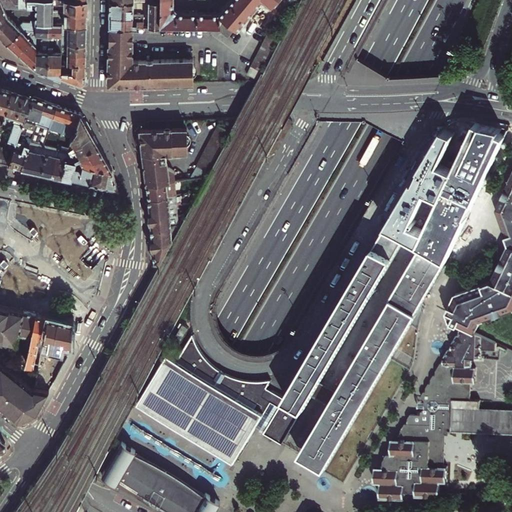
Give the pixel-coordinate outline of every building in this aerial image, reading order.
[(0,0),(0,32),(9,41),(22,28),(38,29),(38,22),(24,21),(19,24),(11,15),(6,6),(24,7),(39,7),(38,21),(51,22),(55,22),(55,21),(55,13),(55,9),(55,3),(55,0),(0,0)] [(90,3),(89,0),(67,0),(67,4),(67,9),(90,10),(90,3)] [(232,0),(226,7),(245,23),(264,0),(268,0),(274,4),(276,0),(232,0)] [(136,1),(112,1),(112,8),(112,15),(136,14),(136,1)] [(164,23),(164,6),(164,1),(153,1),(153,26),(164,26),(164,23)] [(6,6),(11,15),(24,15),(24,7),(6,6)] [(179,8),(177,7),(164,6),(164,23),(181,24),(181,11),(181,10),(179,8)] [(245,23),(226,7),(222,12),(228,17),(240,28),(243,25),(245,23)] [(90,10),(67,9),(67,22),(71,22),(89,22),(89,15),(90,10)] [(181,11),(181,24),(190,24),(190,11),(186,11),(181,11)] [(201,25),(201,12),(196,11),(190,11),(190,24),(201,25)] [(207,12),(201,12),(201,25),(211,25),(212,12),(207,12)] [(216,12),(212,12),(211,25),(224,25),(228,17),(222,12),(216,12)] [(112,26),(135,26),(146,26),(146,21),(142,21),(136,21),(136,17),(138,17),(138,14),(136,14),(112,15),(112,20),(112,26)] [(231,38),(240,28),(228,17),(224,25),(222,30),(231,38)] [(51,35),(51,22),(38,21),(38,29),(38,30),(38,35),(48,35),(48,37),(45,37),(43,39),(43,41),(42,50),(38,50),(38,68),(50,72),(50,50),(50,46),(51,39),(51,35)] [(55,22),(51,22),(51,35),(53,35),(64,35),(64,22),(55,21),(55,22)] [(71,22),(71,32),(89,32),(89,26),(89,22),(71,22)] [(135,35),(135,26),(112,26),(112,35),(111,55),(111,79),(116,84),(196,83),(196,60),(178,60),(164,60),(164,70),(153,71),(153,60),(139,60),(135,60),(135,35)] [(9,41),(19,51),(31,38),(32,37),(22,28),(9,41)] [(38,29),(22,28),(32,37),(38,30),(38,29)] [(89,32),(71,32),(70,42),(89,42),(89,37),(89,32)] [(246,74),(257,79),(262,69),(263,70),(280,39),(268,33),(246,74)] [(19,51),(38,68),(38,50),(38,45),(31,38),(19,51)] [(89,42),(70,42),(70,44),(70,48),(70,52),(89,52),(89,46),(89,42)] [(64,50),(50,50),(50,72),(63,77),(64,61),(64,52),(64,50)] [(70,52),(70,61),(89,61),(89,56),(89,52),(70,52)] [(164,60),(153,60),(153,71),(164,70),(164,60)] [(88,82),(89,61),(70,61),(67,61),(64,61),(63,77),(85,85),(88,82)] [(0,124),(1,124),(2,122),(11,89),(5,88),(0,86),(0,124)] [(8,140),(16,142),(19,134),(22,126),(32,96),(23,93),(11,89),(2,122),(13,126),(8,140)] [(25,136),(31,138),(44,100),(38,98),(32,96),(22,126),(28,128),(25,136)] [(43,144),(53,116),(57,104),(51,103),(44,100),(31,138),(30,141),(43,144)] [(62,131),(72,134),(77,127),(76,125),(80,113),(70,109),(57,104),(53,116),(60,119),(59,123),(64,125),(62,131)] [(87,124),(80,113),(76,125),(77,127),(72,134),(70,137),(70,141),(68,150),(67,154),(70,154),(71,150),(71,149),(71,147),(74,147),(74,146),(91,132),(87,124)] [(441,127),(388,226),(406,238),(422,247),(448,261),(472,209),(508,130),(477,123),(456,168),(440,161),(455,130),(441,127)] [(210,177),(224,151),(223,150),(232,133),(229,132),(220,127),(198,167),(202,170),(197,179),(210,177)] [(149,177),(149,184),(178,181),(177,171),(171,168),(169,153),(190,152),(189,129),(142,130),(141,132),(140,135),(139,138),(139,141),(139,143),(139,146),(144,146),(147,164),(148,169),(149,177)] [(95,138),(91,132),(74,146),(74,147),(71,147),(71,149),(71,150),(70,154),(67,154),(66,159),(76,152),(98,144),(95,138)] [(21,167),(30,141),(31,138),(25,136),(19,134),(16,142),(13,150),(8,164),(15,165),(21,167)] [(60,148),(68,150),(70,141),(63,139),(61,145),(60,148)] [(16,142),(8,140),(6,147),(13,150),(16,142)] [(46,172),(52,174),(58,147),(43,144),(30,141),(21,167),(46,172)] [(102,151),(98,144),(76,152),(66,159),(72,160),(73,158),(75,157),(75,158),(77,158),(77,157),(105,156),(102,151)] [(6,147),(0,145),(0,162),(1,162),(8,164),(13,150),(6,147)] [(66,159),(67,154),(68,150),(60,148),(58,147),(52,174),(57,175),(62,176),(66,159)] [(75,161),(81,162),(112,169),(108,162),(105,156),(77,157),(77,158),(75,158),(75,157),(73,158),(72,160),(75,161)] [(71,178),(74,167),(75,161),(72,160),(66,159),(62,176),(66,177),(71,178)] [(74,167),(71,178),(118,189),(115,179),(112,169),(81,162),(79,169),(74,167)] [(498,208),(511,244),(508,250),(503,259),(493,280),(481,285),(456,294),(452,303),(449,311),(452,320),(463,326),(466,327),(476,331),(481,320),(511,308),(511,178),(506,191),(498,208)] [(151,199),(179,195),(185,195),(183,181),(178,181),(149,184),(150,192),(151,199)] [(181,205),(179,195),(151,199),(151,205),(152,209),(181,205)] [(181,216),(181,205),(152,209),(152,214),(153,219),(181,216)] [(154,229),(183,226),(181,216),(153,219),(153,223),(154,229)] [(31,232),(34,235),(38,230),(33,226),(29,230),(31,232)] [(183,226),(154,229),(155,245),(157,263),(160,264),(162,264),(175,240),(176,240),(184,226),(183,226)] [(322,382),(406,238),(388,226),(286,398),(304,409),(306,410),(314,395),(321,399),(331,405),(301,455),(300,458),(326,473),(346,437),(413,324),(419,312),(418,312),(448,261),(422,247),(392,297),(394,298),(339,392),(322,382)] [(0,262),(0,263),(4,267),(8,263),(6,260),(4,259),(0,262)] [(0,340),(15,344),(23,309),(6,306),(4,313),(0,312),(0,340)] [(15,346),(28,349),(36,312),(30,311),(23,309),(15,344),(15,346)] [(28,349),(25,362),(38,364),(40,357),(48,315),(42,313),(36,312),(28,349)] [(72,348),(72,320),(66,319),(48,315),(40,357),(53,359),(49,367),(59,372),(72,348)] [(466,327),(463,326),(460,331),(457,336),(458,336),(461,337),(466,327)] [(461,337),(484,349),(484,348),(492,352),(498,342),(476,331),(466,327),(461,337)] [(168,358),(139,405),(236,463),(258,426),(267,431),(265,433),(284,444),(304,409),(286,398),(273,390),(268,387),(272,379),(267,381),(257,382),(239,379),(230,375),(219,369),(211,362),(204,354),(198,346),(194,336),(194,335),(180,364),(168,358)] [(442,362),(437,370),(439,373),(435,374),(432,379),(433,382),(430,383),(427,387),(429,390),(425,392),(424,397),(452,398),(450,430),(453,430),(454,398),(472,398),(472,383),(477,383),(478,367),(473,366),(474,356),(484,356),(484,349),(461,337),(458,336),(454,343),(454,347),(451,348),(445,356),(445,362),(442,362)] [(1,362),(0,363),(0,406),(1,407),(10,414),(14,417),(24,418),(37,412),(49,389),(34,387),(33,389),(9,369),(1,362)] [(383,497),(395,497),(396,477),(448,479),(450,430),(452,398),(424,397),(421,397),(420,399),(427,399),(426,407),(426,408),(423,410),(423,413),(412,412),(410,416),(410,422),(407,421),(403,428),(403,434),(400,434),(393,444),(393,452),(389,451),(386,457),(385,465),(381,465),(376,473),(376,482),(383,482),(383,497)] [(511,408),(482,408),(482,399),(472,398),(454,398),(453,430),(511,431),(511,408)] [(101,475),(144,496),(146,498),(171,511),(209,511),(211,509),(216,499),(204,492),(203,493),(163,470),(160,469),(133,453),(134,451),(120,442),(101,475)] [(396,477),(395,497),(406,498),(406,491),(417,491),(417,495),(441,495),(441,492),(448,493),(448,479),(396,477)]
